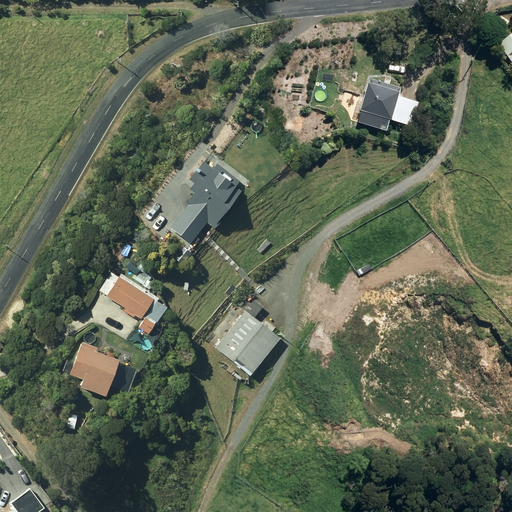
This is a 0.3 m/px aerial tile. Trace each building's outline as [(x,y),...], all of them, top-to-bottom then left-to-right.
[(511,36),(498,45),(511,67),(511,36)] [(356,126),(386,135),(389,126),(390,126),(390,125),(410,131),(417,107),(397,101),(400,93),(368,83),(359,115),(360,116),(356,126)] [(257,114),(262,117),(266,109),(261,106),(257,114)] [(170,226),(190,241),(206,220),(214,226),(221,218),(219,216),(240,188),(234,184),(239,178),(216,161),(212,166),(202,159),(188,177),(193,181),(188,187),(192,190),(185,200),(187,202),(170,226)] [(258,244),(265,249),(271,242),(264,237),(258,244)] [(173,255),(182,262),(190,251),(181,244),(173,255)] [(106,294),(140,317),(153,296),(118,274),(106,294)] [(142,283),(149,288),(153,282),(146,277),(142,283)] [(214,345),(249,374),(280,335),(244,308),(214,345)] [(138,325),(148,332),(154,322),(144,316),(138,325)] [(79,383),(104,393),(118,356),(93,347),(94,344),(79,339),(68,371),(82,376),(79,383)] [(75,390),(65,391),(65,402),(76,401),(75,390)] [(78,417),(69,414),(64,428),(72,431),(78,417)] [(0,510),(0,511),(34,511),(44,505),(29,485),(9,500),(14,507),(0,510)]
